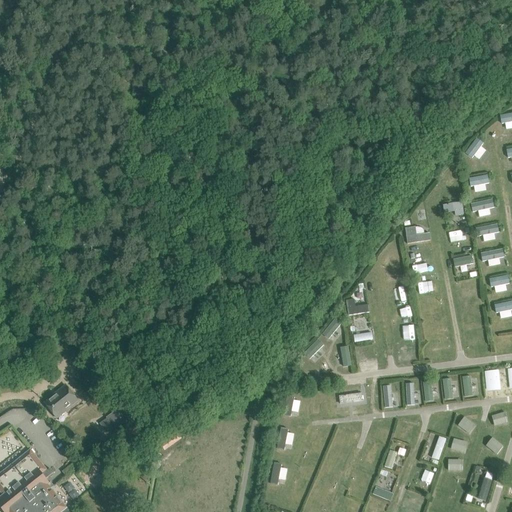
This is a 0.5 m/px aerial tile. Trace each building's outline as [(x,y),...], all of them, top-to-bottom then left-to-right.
[(511,128),(511,113),(500,116),(503,130),(511,128)] [(466,153),(480,161),(488,147),(475,139),(466,153)] [(470,187),(474,187),(475,192),(486,191),(485,184),(489,184),(489,175),(469,177),(470,187)] [(472,213),(478,212),(479,217),(490,216),(489,209),(494,208),(493,200),(471,203),(472,213)] [(462,202),(444,205),(446,218),(464,215),(462,202)] [(495,233),(499,233),(498,225),(478,227),(479,235),(484,234),(484,241),(496,240),(495,233)] [(407,244),(431,241),(429,232),(423,233),(422,226),(405,228),(407,244)] [(448,230),(449,239),(469,238),(469,229),(448,230)] [(500,265),(499,258),(504,258),(503,249),(481,252),(482,262),(488,261),(489,267),(500,265)] [(453,258),(454,266),(474,265),(473,256),(453,258)] [(413,262),(415,275),(435,272),(433,259),(413,262)] [(489,279),(491,288),(495,287),(496,293),(507,291),(506,285),(510,284),(508,275),(489,279)] [(459,283),(460,291),(479,288),(478,280),(459,283)] [(419,300),(440,299),(439,291),(419,292),(419,300)] [(368,305),(356,306),(355,299),(346,300),(348,315),(369,313),(368,305)] [(496,304),(498,319),(511,317),(511,301),(511,302),(496,304)] [(464,317),(481,314),(480,306),(463,309),(464,317)] [(335,318),(322,334),(328,340),(342,324),(335,318)] [(407,332),(407,336),(414,335),(413,325),(395,327),(396,333),(407,332)] [(372,332),(353,335),(354,343),(373,340),(372,332)] [(304,354),(310,360),(324,344),(318,339),(304,354)] [(417,344),(398,347),(399,354),(409,353),(410,356),(405,357),(406,361),(419,359),(417,344)] [(490,353),(490,345),(468,347),(469,355),(490,353)] [(350,347),(341,347),(342,367),(351,367),(350,347)] [(377,359),(359,362),(360,369),(378,366),(377,359)] [(485,391),(500,391),(499,370),(485,371),(485,391)] [(461,377),(464,398),(473,396),(470,376),(461,377)] [(445,400),(454,399),(451,378),(442,380),(445,400)] [(423,382),(425,402),(434,401),(432,381),(423,382)] [(406,384),(406,406),(415,405),(414,383),(406,384)] [(66,385),(56,393),(57,394),(45,403),(57,419),(66,411),(78,401),(66,385)] [(392,385),(384,386),(384,408),(393,407),(392,385)] [(343,391),(344,412),(352,411),(351,391),(343,391)] [(330,398),(329,393),(323,393),(323,411),(336,410),(335,397),(330,398)] [(294,400),(292,412),(299,413),(301,401),(294,400)] [(285,450),(286,444),(292,445),(294,434),(288,432),(288,430),(280,428),(277,448),(285,450)] [(439,461),(446,439),(439,437),(431,458),(439,461)] [(378,467),(384,451),(377,448),(372,465),(378,467)] [(51,489),(54,486),(51,483),(49,484),(38,470),(43,466),(31,450),(0,474),(0,491),(3,496),(0,498),(0,506),(4,511),(62,511),(67,509),(51,489)] [(384,467),(392,469),(398,453),(390,450),(384,467)] [(335,464),(342,467),(345,462),(329,455),(319,477),(327,481),(335,464)] [(429,474),(434,475),(437,468),(419,462),(415,475),(427,479),(429,474)] [(269,484),(278,486),(279,479),(285,481),(288,467),(273,464),(269,484)] [(476,499),(485,502),(493,481),(484,478),(476,499)] [(390,502),(393,494),(376,486),(372,494),(390,502)] [(423,506),(426,498),(406,492),(404,500),(423,506)]
